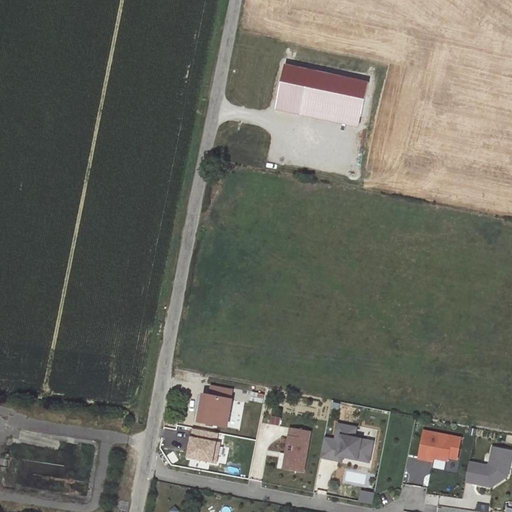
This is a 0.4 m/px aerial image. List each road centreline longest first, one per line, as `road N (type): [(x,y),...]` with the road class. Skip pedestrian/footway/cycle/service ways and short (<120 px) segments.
road 1 (unclassified): [(236,0),(144,469)]
road 2 (residential): [(144,469),(377,511)]
